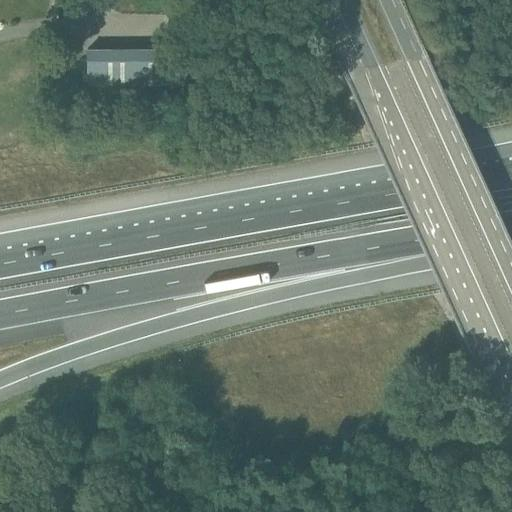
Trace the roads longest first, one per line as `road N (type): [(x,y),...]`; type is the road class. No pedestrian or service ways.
road 1 (motorway): [(507,173),(0,267)]
road 2 (motorway): [(0,380),(475,232)]
road 3 (motorway): [(0,316),(475,232)]
road 4 (primary): [(343,0),(511,379)]
road 5 (primary): [(511,276),(388,0)]
